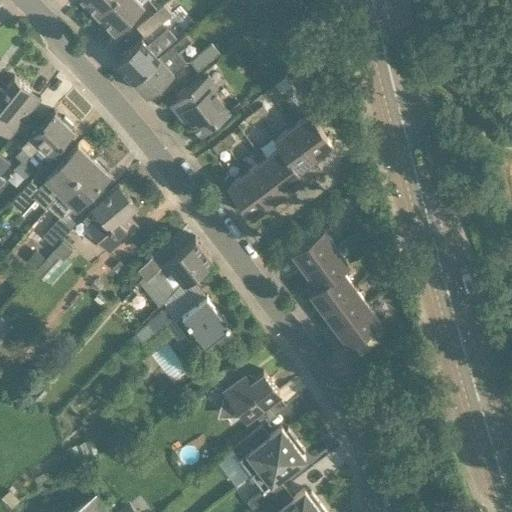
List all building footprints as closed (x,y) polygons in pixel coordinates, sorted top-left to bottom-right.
[(112,0),(81,0),(96,16),(112,0)] [(147,0),(155,8),(163,4),(166,0),(112,0),(96,16),(113,33),(142,4),(142,3),(145,0),(147,0)] [(155,8),(135,26),(140,33),(143,36),(171,13),(169,11),(163,4),(155,8)] [(278,32),(267,17),(252,29),(263,43),(272,36),(283,49),(288,45),(278,32)] [(128,77),(177,39),(167,26),(158,33),(146,43),(142,37),(112,60),(128,77)] [(177,39),(128,77),(145,95),(173,72),(173,70),(184,61),(177,51),(189,39),(184,34),(177,39)] [(198,72),(219,54),(210,43),(189,61),(198,72)] [(199,134),(229,111),(213,89),(216,86),(207,74),(173,99),(187,118),(199,134)] [(0,83),(0,128),(9,136),(41,95),(15,75),(5,87),(0,83)] [(269,97),(279,90),(274,83),(264,90),(269,97)] [(252,110),(257,118),(266,111),(260,104),(252,110)] [(62,118),(54,110),(21,143),(41,163),(74,129),(71,126),(73,124),(64,116),(62,118)] [(248,125),(257,118),(252,110),(242,117),(248,125)] [(290,126),(314,158),(332,144),(308,112),(290,126)] [(297,170),(314,158),(290,126),(273,138),(278,145),(278,146),(302,178),(302,177),(297,170)] [(219,139),(225,146),(233,139),(228,132),(219,139)] [(215,153),(225,146),(219,139),(210,146),(215,153)] [(59,193),(91,157),(77,143),(43,177),(48,183),(42,189),(31,178),(9,202),(21,214),(36,195),(47,205),(59,193)] [(284,190),(302,178),(278,146),(261,158),(284,190)] [(0,183),(4,178),(0,174),(0,171),(10,159),(0,151),(0,183)] [(91,157),(59,193),(74,208),(108,173),(91,157)] [(267,203),(284,190),(261,158),(243,171),(267,203)] [(249,217),(267,203),(243,171),(225,185),(249,217)] [(106,251),(119,239),(137,224),(125,211),(135,203),(118,184),(91,207),(99,216),(86,227),(106,251)] [(54,246),(75,222),(63,212),(42,236),(54,246)] [(361,213),(354,218),(361,228),(368,222),(361,213)] [(304,269),(336,245),(316,219),(285,242),(304,269)] [(368,222),(361,228),(367,237),(375,232),(368,222)] [(182,283),(211,259),(212,258),(194,236),(165,259),(157,248),(137,268),(145,279),(141,284),(158,305),(182,283)] [(44,281),(73,249),(62,240),(34,271),(44,281)] [(336,245),(304,269),(317,286),(340,269),(349,263),(336,245)] [(44,257),(35,250),(27,259),(36,267),(44,257)] [(376,256),(369,261),(375,271),(383,265),(376,256)] [(117,273),(124,265),(119,261),(112,268),(117,273)] [(383,265),(375,271),(382,280),(390,274),(383,265)] [(353,286),(340,269),(317,286),(309,292),(322,310),(353,286)] [(334,327),(366,304),(353,286),(322,310),(334,327)] [(233,334),(227,326),(229,325),(207,295),(206,295),(174,320),(165,309),(134,332),(129,338),(134,345),(139,345),(166,325),(182,345),(197,333),(205,343),(213,337),(218,345),(233,334)] [(366,304),(334,327),(348,345),(370,329),(376,337),(382,332),(376,324),(379,322),(366,304)] [(0,348),(1,349),(16,331),(0,317),(0,348)] [(241,320),(232,327),(243,341),(252,334),(241,320)] [(168,342),(152,353),(169,378),(185,368),(168,342)] [(0,362),(0,381),(7,388),(17,376),(0,362)] [(279,391),(262,370),(250,380),(244,372),(223,389),(245,417),(279,391)] [(250,473),(296,438),(287,427),(284,430),(281,425),(264,437),(257,427),(262,424),(261,423),(230,447),(250,473)] [(254,511),(285,487),(280,491),(273,481),(305,457),(301,452),(304,450),(296,438),(250,473),(262,488),(246,500),(254,511)] [(42,471),(34,476),(37,482),(45,477),(42,471)] [(285,487),(254,511),(305,511),(319,502),(311,491),(308,493),(304,488),(293,497),(288,501),(281,491),(286,488),(285,487)] [(19,499),(8,489),(0,498),(11,508),(19,499)] [(108,511),(95,492),(65,511),(108,511)] [(136,511),(128,501),(113,511),(136,511)] [(319,502),(305,511),(326,511),(320,503),(319,502)]
